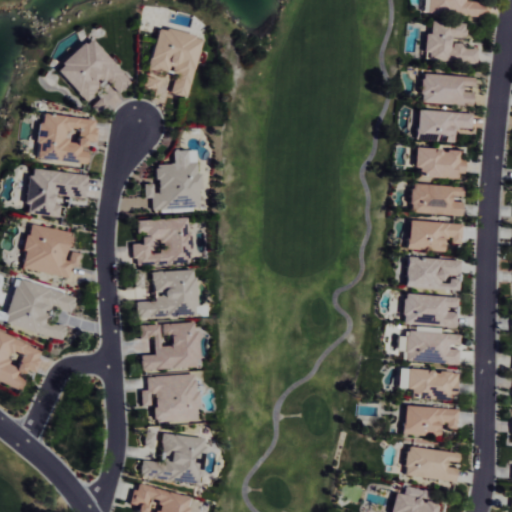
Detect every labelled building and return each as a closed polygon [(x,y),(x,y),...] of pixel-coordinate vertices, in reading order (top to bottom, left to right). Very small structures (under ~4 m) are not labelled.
[(482,16),(482,2),(466,1),(465,0),(420,0),(420,13),(482,16)] [(475,63),(476,48),(460,47),(461,43),(449,42),(450,37),(463,37),(464,22),(429,20),(428,33),(423,33),(421,60),(475,63)] [(198,36),(154,27),(145,69),(170,74),(166,93),(185,97),(198,36)] [(128,82),(87,37),(53,68),(81,100),(103,80),(115,93),(128,82)] [(471,89),(472,89),(473,76),(420,74),(419,103),(471,105),(471,89)] [(157,79),(142,77),(140,86),(155,89),(157,79)] [(414,140),(436,141),(436,134),(443,134),(443,142),(451,142),(451,127),(470,128),(471,112),(416,110),(414,140)] [(85,163),(86,151),(82,151),(83,141),(93,142),(95,119),(38,113),(34,158),(85,163)] [(458,150),(413,148),(412,167),(417,167),(417,176),(463,178),(463,159),(457,159),(458,150)] [(199,207),(197,172),(195,172),(194,149),(171,150),(172,164),(153,165),(155,192),(152,192),(151,183),(142,184),(143,198),(149,197),(150,209),(199,207)] [(87,175),(27,168),(23,204),(26,204),(25,213),(57,217),(58,205),(51,204),(52,194),(84,198),(87,175)] [(408,213),(460,215),(460,202),(448,201),(449,196),(461,197),(461,186),(409,184),(408,213)] [(134,220),(135,234),(138,234),(139,243),(131,243),(133,266),(189,262),(186,217),(134,220)] [(461,224),(407,220),(405,249),(441,251),(442,237),(449,238),(449,243),(459,244),(461,224)] [(19,268),(67,278),(69,266),(76,267),(79,253),(66,251),(70,232),(27,223),(22,249),(23,250),(19,268)] [(459,261),(405,256),(402,287),(456,292),(459,261)] [(150,271),(151,298),(134,298),(134,317),(194,315),(193,270),(150,271)] [(74,297),(16,278),(2,322),(60,342),(65,327),(43,320),(48,306),(69,313),(74,297)] [(456,297),(402,294),(400,324),(454,327),(455,312),(446,311),(446,307),(455,307),(456,297)] [(139,370),(196,367),(194,322),(160,323),(161,336),(168,335),(168,346),(158,346),(157,324),(138,325),(138,338),(151,337),(152,354),(139,355),(139,370)] [(457,364),(458,347),(458,334),(415,331),(403,331),(402,337),(396,336),(395,351),(401,351),(400,361),(457,364)] [(0,382),(17,390),(22,378),(20,377),(24,368),(32,371),(41,350),(0,332),(0,382)] [(455,372),(396,369),(395,388),(409,389),(409,398),(447,400),(447,394),(454,394),(455,372)] [(144,376),(145,390),(139,390),(139,404),(151,404),(152,423),(197,421),(194,374),(144,376)] [(455,429),(455,408),(402,406),(401,435),(437,436),(438,423),(445,423),(445,428),(455,429)] [(141,445),(151,447),(153,433),(144,431),(141,445)] [(203,438),(160,433),(157,462),(140,460),(138,477),(198,483),(203,438)] [(453,481),(455,465),(456,465),(457,453),(405,446),(401,475),(453,481)] [(184,511),(189,497),(134,483),(129,504),(136,506),(134,511),(184,511)] [(392,492),(388,511),(435,511),(437,504),(419,500),(421,490),(403,486),(402,494),(392,492)]
